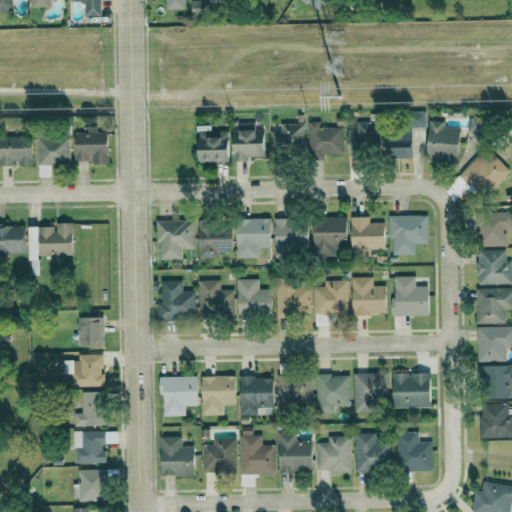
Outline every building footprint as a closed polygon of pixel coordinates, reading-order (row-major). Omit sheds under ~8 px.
[(0,0),(0,11),(12,11),(11,0),(0,0)] [(68,0),(68,1),(84,1),(85,16),(102,16),(101,0),(68,0)] [(185,9),(185,0),(165,0),(166,9),(185,9)] [(206,13),(206,0),(202,0),(202,1),(193,1),(193,14),(206,13)] [(302,0),(319,10),(324,0),(302,0)] [(426,111),(410,111),(411,128),(427,127),(426,111)] [(324,155),(344,154),(343,127),(320,127),(320,121),(308,121),(309,160),(324,160),(324,155)] [(348,129),(348,154),(381,154),(380,121),(357,122),(357,129),(348,129)] [(444,127),(444,121),(429,121),(427,160),(457,162),(459,127),(444,127)] [(304,123),(281,123),(282,130),(270,131),(271,155),(305,154),(304,123)] [(233,162),(249,161),(249,157),(264,156),(264,131),(255,131),(255,124),(248,124),(248,130),(232,130),(233,162)] [(107,131),(97,131),(97,125),(86,126),(86,132),(74,132),(75,161),(91,161),(91,164),(108,164),(107,131)] [(198,162),(229,162),(228,131),(198,131),(198,162)] [(412,157),(413,132),(386,132),(386,157),(412,157)] [(32,164),(32,136),(0,136),(0,165),(12,165),(12,164),(32,164)] [(37,164),(70,165),(70,137),(37,137),(37,164)] [(485,197),(509,170),(485,148),(460,174),(485,197)] [(508,229),(511,228),(511,211),(476,211),(475,246),(507,246),(508,229)] [(415,254),(415,244),(428,244),(427,215),(389,215),(389,237),(393,237),(393,255),(415,254)] [(347,248),(346,216),(314,216),(314,256),(335,255),(335,248),(347,248)] [(352,254),(371,254),(371,249),(385,249),(385,222),(369,223),(369,217),(351,217),(352,254)] [(160,259),(182,259),(182,249),(195,249),(195,219),(156,219),(156,242),(160,242),(160,259)] [(308,219),(275,221),(276,247),(309,246),(308,219)] [(231,221),(198,223),(199,258),(218,258),(218,251),(233,251),(231,221)] [(72,222),(55,222),(55,226),(28,226),(28,260),(39,260),(39,255),(53,255),(53,260),(62,260),(62,254),(72,254),(72,222)] [(0,254),(25,254),(25,224),(0,224),(0,254)] [(511,283),(511,270),(511,261),(506,261),(506,250),(477,250),(477,284),(511,283)] [(429,315),(429,286),(416,286),(416,276),(394,276),(395,298),(391,298),(391,315),(429,315)] [(352,277),(352,314),(386,314),(387,286),(373,286),(373,277),(352,277)] [(259,278),(237,279),(238,317),(272,316),(272,289),(259,289),(259,278)] [(196,318),(196,290),(182,290),(182,280),(161,280),(161,303),(157,303),(157,319),(196,318)] [(234,289),(220,290),(220,280),(199,280),(200,318),(234,318),(234,289)] [(277,316),(311,315),(310,280),(276,281),(277,316)] [(314,314),(348,314),(348,280),(324,280),(324,286),(314,286),(314,314)] [(511,287),(476,287),(476,323),(506,324),(506,309),(511,308),(511,287)] [(103,317),(78,318),(78,347),(103,346),(103,317)] [(478,362),(503,361),(503,346),(511,345),(511,326),(477,327),(478,362)] [(105,386),(105,374),(102,374),(102,354),(78,354),(79,360),(63,360),(64,374),(72,374),(72,386),(105,386)] [(511,398),(511,365),(480,366),(481,399),(511,398)] [(353,373),(354,411),(377,411),(377,398),(389,398),(388,372),(353,373)] [(394,407),(430,407),(430,374),(408,374),(408,373),(393,373),(394,407)] [(350,374),(316,375),(317,413),(334,413),(334,406),(350,406),(350,374)] [(197,376),(159,377),(160,394),(163,394),(164,416),(185,415),(185,406),(198,405),(197,376)] [(201,415),(223,414),(223,404),(235,404),(235,376),(201,376),(201,415)] [(239,414),(263,415),(263,410),(272,410),(273,377),(240,376),(239,414)] [(312,404),(312,376),(277,377),(278,410),(293,410),(293,405),(312,404)] [(74,426),(104,425),(103,391),(81,392),(82,412),(74,413),(74,426)] [(481,437),(511,436),(511,414),(509,414),(508,403),(480,404),(481,437)] [(240,474),(275,474),(275,445),(262,444),(262,435),(252,434),(252,427),(241,426),(240,474)] [(105,430),(73,431),(74,462),(106,462),(106,447),(105,447),(105,430)] [(418,431),(397,431),(398,471),(432,471),(432,441),(419,441),(418,431)] [(312,472),(311,441),(296,441),(296,432),(278,433),(279,472),(312,472)] [(375,432),(354,433),(355,471),(390,470),(389,445),(375,445),(375,432)] [(316,442),(316,472),(352,471),(351,435),(328,436),(328,442),(316,442)] [(161,476),(195,475),(194,445),(182,446),(181,436),(160,436),(161,476)] [(202,444),(202,474),(237,474),(236,439),(213,439),(213,444),(202,444)] [(73,483),(72,500),(104,500),(105,469),(78,469),(78,483),(73,483)] [(510,511),(511,501),(511,500),(511,484),(483,481),(482,491),(474,490),(472,511),(510,511)]
